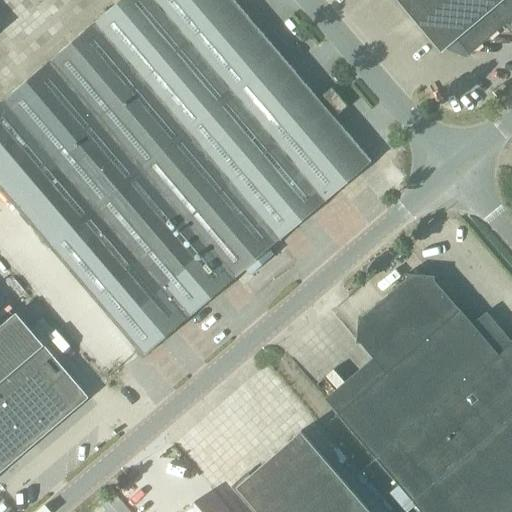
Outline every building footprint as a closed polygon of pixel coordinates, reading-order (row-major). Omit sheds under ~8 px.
[(0,191),(142,357),(295,227),(371,162),(232,0),(120,0),(0,103),(0,191)] [(511,0),(396,0),(442,54),(457,41),(470,56),(511,20),(511,0)] [(337,116),(347,107),(331,89),(321,97),(337,116)] [(338,415),(379,463),(373,469),(389,487),(395,482),(420,511),(511,511),(511,342),(511,343),(486,314),(472,326),(434,281),(435,276),(408,274),(407,279),(363,317),(401,361),(338,415)] [(0,473),(88,398),(16,313),(1,325),(0,324),(0,473)] [(257,511),(370,511),(301,432),(237,488),(257,511)] [(203,511),(195,502),(183,511),(203,511)]
